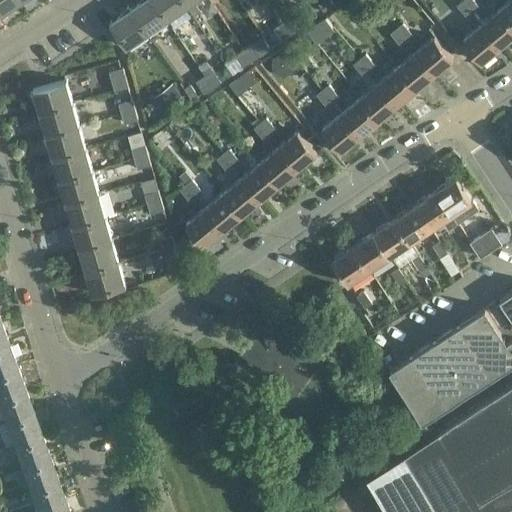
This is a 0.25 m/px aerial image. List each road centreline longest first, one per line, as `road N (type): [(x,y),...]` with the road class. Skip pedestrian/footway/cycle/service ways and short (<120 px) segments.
road 1 (residential): [(62,376),(474,127)]
road 2 (residential): [(62,376),(0,170)]
road 3 (residential): [(115,511),(62,376)]
